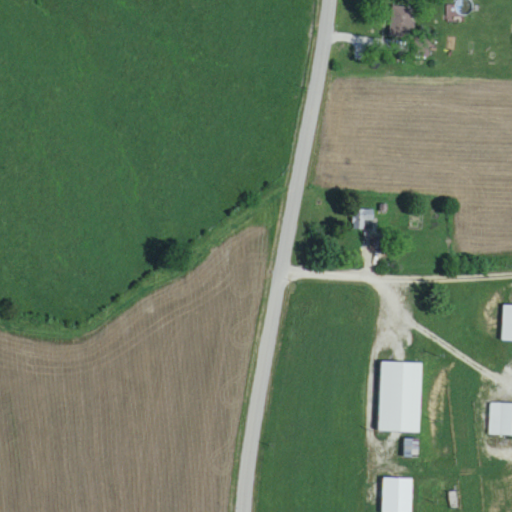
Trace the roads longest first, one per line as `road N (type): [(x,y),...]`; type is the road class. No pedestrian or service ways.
road 1 (residential): [(245,511),(268,334),(333,0)]
road 2 (residential): [(0,317),(66,335),(94,329),(299,177)]
road 3 (residential): [(279,276),(511,276)]
